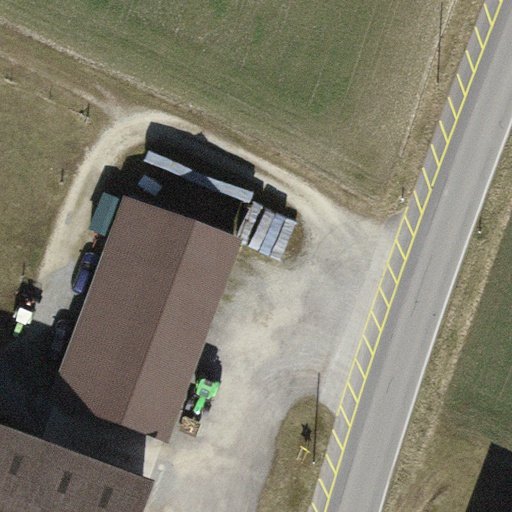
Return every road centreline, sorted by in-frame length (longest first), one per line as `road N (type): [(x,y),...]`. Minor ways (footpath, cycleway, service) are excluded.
road 1 (track): [(334,277),(296,192),(145,128),(106,148),(34,362),(0,373)]
road 2 (primary): [(511,57),(417,310),(355,511)]
